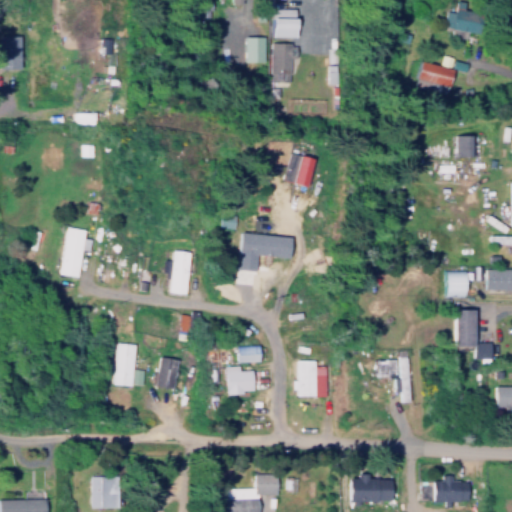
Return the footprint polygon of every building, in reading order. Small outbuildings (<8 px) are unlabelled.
[(453,0),(461,0),(461,5),(478,8),(474,28),(441,22),(444,6),(452,8),(453,0)] [(272,36),(296,37),(296,18),(273,17),(272,36)] [(397,28),(408,30),(406,39),(395,36),(397,28)] [(18,35),(0,35),(0,68),(19,68),(18,35)] [(288,39),(288,41),(293,41),(292,53),(288,53),(287,76),(266,75),(268,38),(288,39)] [(417,56),(437,61),(439,51),(450,54),(447,64),(450,65),(443,92),(410,83),(417,56)] [(452,131),(471,131),(470,151),(452,151),(452,131)] [(307,157),(284,151),(276,178),(299,185),(307,157)] [(511,179),(502,180),(502,224),(511,223),(511,179)] [(230,214),(212,213),(212,226),(229,227),(230,214)] [(228,250),(278,256),(281,236),(230,230),(228,250)] [(487,230),(511,230),(511,247),(506,247),(506,239),(487,239),(487,230)] [(154,258),(154,270),(162,270),(161,291),(180,292),(182,250),(165,249),(165,259),(154,258)] [(482,263),(511,263),(511,289),(509,289),(509,283),(482,282),(482,263)] [(441,265),(461,266),(460,290),(441,290),(441,265)] [(450,305),(471,305),(471,337),(487,337),(487,353),(470,353),(470,342),(450,342),(450,305)] [(184,334),(187,314),(173,313),(171,332),(184,334)] [(104,383),(136,384),(137,368),(126,368),(127,343),(106,342),(104,383)] [(252,344),(227,344),(227,361),(252,360),(252,344)] [(146,384),(165,387),(169,358),(150,355),(146,384)] [(402,357),(371,357),(371,375),(387,375),(387,390),(392,390),(392,400),(402,400),(402,357)] [(319,364),(307,364),(307,358),(287,358),(287,378),(284,378),(284,394),(318,395),(319,364)] [(232,369),(232,364),(217,364),(218,392),(246,391),(245,369),(232,369)] [(492,381),(511,381),(511,407),(501,407),(501,402),(492,402),(492,381)] [(215,484),(251,483),(250,470),(268,469),(268,487),(253,488),(254,510),(215,511),(215,484)] [(345,473),(353,474),(353,469),(363,469),(363,474),(388,475),(387,497),(344,495),(345,473)] [(79,470),(109,470),(109,502),(79,502),(79,470)] [(429,475),(438,475),(438,471),(447,471),(447,475),(455,475),(455,478),(464,478),(464,495),(456,495),(456,497),(450,497),(450,502),(441,502),(441,497),(429,497),(429,475)] [(0,511),(0,496),(36,496),(36,511),(0,511)]
